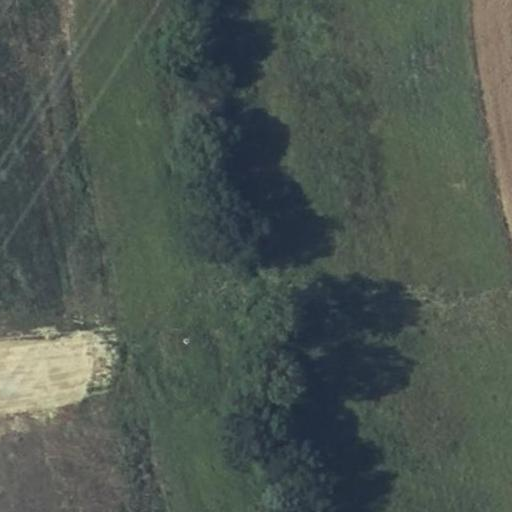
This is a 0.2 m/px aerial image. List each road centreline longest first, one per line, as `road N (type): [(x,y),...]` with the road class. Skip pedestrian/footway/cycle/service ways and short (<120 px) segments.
road 1 (unknown): [(238,302),(511,212)]
road 2 (unclassified): [(0,367),(238,302)]
